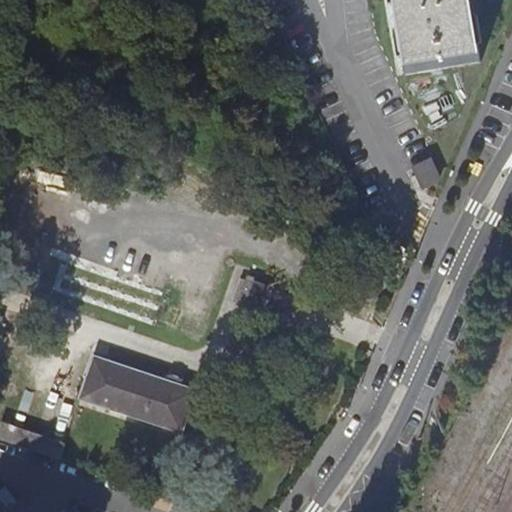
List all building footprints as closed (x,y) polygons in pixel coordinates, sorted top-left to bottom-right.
[(394,0),(407,78),(483,66),(472,0),(394,0)] [(431,160),(415,167),(424,186),(440,178),(431,160)] [(70,259),(60,291),(155,322),(165,289),(70,259)] [(245,305),(262,311),(263,308),(267,309),(270,302),(276,304),(279,298),(273,296),(275,288),(271,286),(271,284),(255,278),(254,280),(247,278),(246,280),(242,278),(235,297),(240,298),(239,301),(245,303),(245,305)] [(198,389),(99,356),(85,396),(184,430),(198,389)] [(49,436),(44,451),(65,458),(70,442),(49,436)] [(0,491),(0,502),(6,511),(17,503),(6,487),(0,491)]
